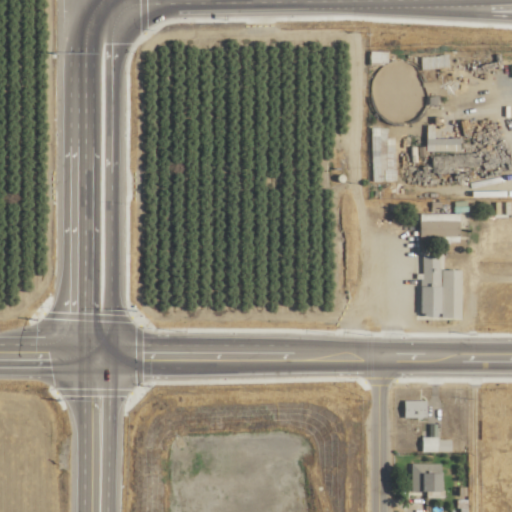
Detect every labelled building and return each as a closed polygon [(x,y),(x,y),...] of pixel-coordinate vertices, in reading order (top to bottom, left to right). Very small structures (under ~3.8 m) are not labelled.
[(389,136),(381,136),(381,126),(365,126),(366,181),(390,181),(389,136)] [(421,151),(455,150),(455,136),(421,137),(421,151)] [(413,212),(414,236),(453,236),(453,212),(413,212)] [(455,268),(434,269),(434,254),(414,255),(415,315),(436,315),(436,316),(456,316),(455,268)] [(420,399),(397,399),(397,417),(420,417),(420,399)] [(416,451),(445,451),(445,437),(415,437),(416,451)] [(405,490),(421,491),(421,497),(438,497),(438,489),(433,489),(433,463),(405,462),(405,490)]
